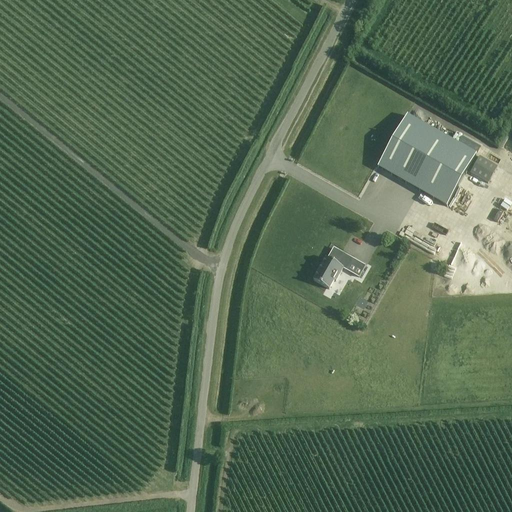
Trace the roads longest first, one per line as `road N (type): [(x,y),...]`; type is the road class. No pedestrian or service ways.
road 1 (unclassified): [(189,511),(222,263),(351,0)]
road 2 (track): [(191,496),(53,511)]
